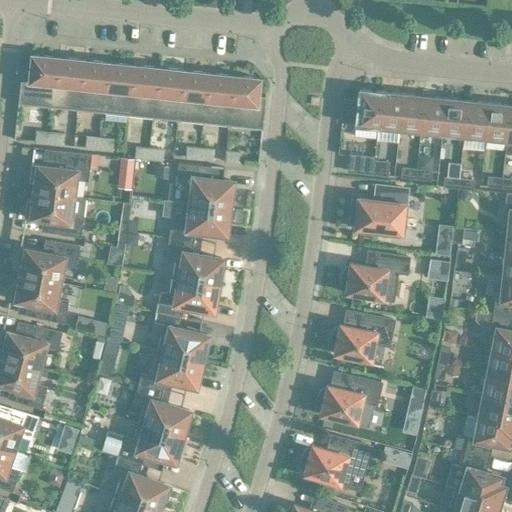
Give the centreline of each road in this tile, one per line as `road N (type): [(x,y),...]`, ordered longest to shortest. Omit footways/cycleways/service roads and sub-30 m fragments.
road 1 (residential): [(286,396),(331,77),(349,47)]
road 2 (residential): [(275,33),(279,78),(266,201),(234,374)]
road 3 (residential): [(275,33),(20,5)]
road 4 (residential): [(0,174),(20,5)]
road 5 (residential): [(511,74),(380,61),(349,47)]
road 6 (residential): [(234,374),(191,511)]
road 7 (residential): [(254,511),(286,396)]
